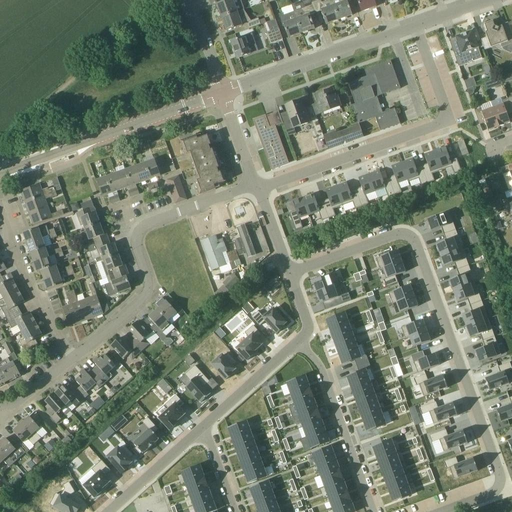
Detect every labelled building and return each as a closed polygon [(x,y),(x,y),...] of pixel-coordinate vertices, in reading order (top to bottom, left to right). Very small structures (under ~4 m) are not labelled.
[(237,13),(237,12),(232,0),(229,0),(217,5),(222,18),(237,13)] [(291,5),(294,12),(301,34),(315,29),(310,15),(315,14),(311,4),(310,0),(301,0),(302,2),(291,5)] [(320,0),(317,2),(311,4),(315,14),(321,11),(326,25),(339,20),(331,0),(328,0),(325,1),(325,2),(321,3),(320,0)] [(353,0),(352,0),(331,0),(339,20),(352,15),(348,2),(353,0)] [(376,7),(373,0),(352,0),(353,0),(357,0),(362,12),(376,7)] [(227,31),(242,26),(240,19),(247,17),(243,10),(237,12),(237,13),(222,18),(227,31)] [(288,38),(301,34),(294,12),(283,16),(283,14),(279,15),(282,25),(283,25),(288,38)] [(260,25),(259,21),(258,19),(251,22),(247,23),(247,24),(249,29),(260,25)] [(511,34),(511,32),(508,23),(501,26),(501,27),(498,28),(494,27),(493,22),(484,25),(487,32),(485,33),(491,48),(500,45),(501,48),(502,48),(503,50),(511,54),(511,53),(511,34)] [(266,34),(270,45),(283,41),(279,29),(266,34)] [(479,49),(476,41),(472,31),(456,37),(457,40),(450,42),(459,68),(472,63),(469,53),(479,49)] [(230,42),(236,59),(258,52),(252,34),(230,42)] [(366,77),(348,84),(355,104),(352,106),(358,124),(375,118),(383,115),(383,113),(382,113),(376,97),(378,96),(376,91),(385,87),(387,93),(400,88),(390,61),(364,71),(366,77)] [(467,90),(476,86),(473,78),(464,82),(467,90)] [(500,78),(492,81),(495,88),(503,85),(500,78)] [(338,97),(337,97),(335,97),(332,89),(330,90),(330,89),(323,92),(324,93),(315,96),(322,115),(342,108),(338,97)] [(506,113),(511,111),(508,99),(502,101),(503,105),(492,109),(499,127),(510,123),(506,113)] [(290,119),(282,122),(288,137),(296,134),(294,128),(309,123),(301,101),(285,106),(290,119)] [(499,127),(492,109),(490,103),(479,107),(480,109),(474,111),(480,125),(479,123),(484,121),(488,131),(499,127)] [(383,115),(375,118),(380,132),(400,124),(395,109),(385,113),(383,113),(383,115)] [(263,149),(271,171),(289,164),(275,126),(270,128),(265,116),(253,120),(255,126),(256,125),(264,148),(263,148),(263,149)] [(356,140),(353,130),(352,128),(337,134),(336,132),(323,136),(328,150),(356,140)] [(200,196),(216,190),(214,186),(226,182),(222,172),(219,174),(217,169),(222,168),(215,149),(211,151),(209,147),(212,145),(209,136),(198,140),(196,136),(180,142),(185,155),(190,153),(192,157),(190,158),(197,177),(199,176),(200,180),(195,182),(200,196)] [(435,151),(441,169),(451,165),(454,174),(461,172),(455,154),(449,157),(445,148),(435,151)] [(427,164),(422,166),(428,184),(434,181),(431,172),(441,169),(435,151),(424,155),(427,164)] [(421,186),(428,184),(422,166),(416,169),(412,159),(402,163),(408,180),(418,177),(421,186)] [(151,180),(161,176),(155,160),(145,164),(151,180)] [(394,176),(389,178),(395,195),(401,193),(398,184),(408,180),(402,163),(391,167),(394,176)] [(141,183),(151,180),(145,164),(135,167),(141,183)] [(132,187),(141,183),(135,167),(126,170),(132,187)] [(122,190),(132,187),(126,170),(116,174),(122,190)] [(379,171),(369,175),(375,192),(385,189),(388,198),(395,195),(389,178),(383,180),(379,171)] [(508,191),(511,189),(511,171),(509,172),(509,173),(503,175),(508,191)] [(112,194),(122,190),(116,174),(106,177),(112,194)] [(365,196),(375,192),(369,175),(358,179),(361,188),(355,190),(362,207),(368,205),(365,196)] [(175,204),(187,200),(178,176),(166,181),(175,204)] [(102,197),(112,194),(106,177),(97,181),(102,197)] [(362,207),(355,190),(350,192),(346,183),(336,187),(342,204),(352,201),(355,210),(362,207)] [(48,189),(42,191),(40,185),(21,191),(25,203),(44,196),(50,194),(55,192),(54,188),(49,190),(48,189)] [(325,191),(328,200),(322,202),(328,219),(335,217),(332,208),(342,204),(336,187),(325,191)] [(492,194),(490,187),(483,189),(486,197),(492,194)] [(511,207),(511,189),(508,191),(504,193),(507,199),(502,201),(505,211),(509,209),(511,207)] [(317,204),(313,195),(302,199),(309,216),(319,212),(322,221),(328,219),(322,202),(317,204)] [(48,208),(45,200),(44,196),(25,203),(29,214),(48,208)] [(495,206),(492,198),(487,200),(489,208),(495,206)] [(302,199),(292,202),(295,211),(289,214),(295,231),(303,228),(299,219),(309,216),(302,199)] [(84,230),(100,224),(95,212),(95,213),(93,208),(94,208),(91,200),(81,204),(83,212),(76,214),(81,227),(83,226),(84,230)] [(80,209),(77,203),(71,205),(73,212),(80,209)] [(33,226),(53,219),(48,208),(29,214),(33,226)] [(441,228),(444,234),(455,230),(453,224),(448,225),(444,214),(427,220),(431,232),(441,228)] [(502,229),(500,223),(494,225),(497,231),(502,229)] [(88,247),(108,240),(106,234),(104,235),(100,224),(84,230),(86,233),(83,234),(88,247)] [(248,259),(262,253),(253,231),(248,233),(245,225),(236,229),(248,259)] [(49,235),(48,231),(46,227),(39,229),(38,228),(23,234),(26,243),(42,238),(49,235)] [(458,237),(455,230),(444,234),(446,241),(436,245),(440,256),(457,250),(453,239),(458,237)] [(209,273),(226,267),(222,254),(227,253),(223,243),(219,245),(216,237),(198,243),(209,273)] [(46,247),(42,238),(26,243),(30,253),(46,247)] [(110,245),(108,240),(88,247),(90,253),(97,250),(99,257),(95,259),(97,263),(100,261),(118,255),(114,244),(110,245)] [(33,263),(49,257),(46,247),(30,253),(33,263)] [(457,250),(440,256),(444,267),(454,264),(457,270),(468,266),(466,259),(461,261),(457,250)] [(236,251),(231,252),(234,262),(239,260),(236,251)] [(384,268),(401,262),(397,251),(380,258),(384,268)] [(226,254),(231,269),(236,267),(234,262),(231,252),(227,254),(226,254)] [(102,279),(127,271),(125,265),(122,266),(118,255),(100,261),(104,272),(100,273),(102,279)] [(53,267),(49,257),(33,263),(37,272),(41,271),(53,267)] [(401,262),(384,268),(388,279),(405,273),(401,262)] [(44,281),(60,275),(56,265),(53,267),(41,271),(44,281)] [(453,292),(470,285),(466,274),(471,273),(468,266),(457,270),(459,277),(449,281),(453,292)] [(129,277),(127,271),(102,279),(105,287),(104,287),(107,294),(109,297),(131,289),(128,281),(130,280),(128,281),(127,278),(129,277)] [(246,271),(239,273),(242,280),(247,274),(246,271)] [(48,290),(63,285),(60,275),(44,281),(48,290)] [(316,293),(334,287),(330,276),(313,282),(316,293)] [(18,290),(12,279),(5,283),(2,277),(0,278),(0,294),(2,299),(18,290)] [(104,315),(100,305),(93,284),(89,286),(93,297),(85,300),(92,319),(104,315)] [(470,285),(453,292),(457,303),(467,299),(470,306),(481,302),(479,295),(474,296),(470,285)] [(393,292),(397,303),(414,296),(410,286),(393,292)] [(338,297),(334,287),(316,293),(320,304),(338,297)] [(6,318),(20,311),(17,306),(24,302),(18,290),(2,299),(6,306),(1,309),(6,318)] [(92,319),(85,300),(78,303),(74,291),(70,293),(81,323),(92,319)] [(69,327),(81,323),(70,293),(66,294),(70,305),(62,308),(69,327)] [(157,309),(171,325),(180,317),(178,315),(183,311),(168,294),(164,298),(163,297),(154,306),(157,309)] [(418,307),(414,296),(397,303),(401,313),(418,307)] [(466,327),(483,321),(479,310),(484,308),(481,302),(470,306),(472,312),(462,316),(466,327)] [(175,329),(171,325),(157,309),(148,317),(156,326),(151,330),(160,339),(164,335),(166,337),(175,329)] [(266,321),(277,334),(287,325),(274,309),(264,318),(258,312),(252,317),(260,326),(266,321)] [(20,332),(36,324),(30,313),(23,317),(20,311),(6,318),(12,329),(11,330),(13,336),(20,332)] [(349,324),(345,313),(326,320),(330,331),(349,324)] [(409,337),(426,331),(423,320),(405,326),(409,337)] [(483,321),(466,327),(470,338),(480,335),(483,342),(494,337),(492,330),(487,332),(483,321)] [(145,340),(150,335),(137,322),(128,330),(136,339),(132,343),(141,352),(149,345),(145,340)] [(19,342),(24,353),(38,345),(35,340),(42,336),(36,324),(20,332),(24,339),(19,342)] [(334,343),(353,336),(349,324),(330,331),(334,343)] [(430,341),(426,331),(409,337),(413,348),(430,341)] [(233,348),(244,361),(251,355),(249,352),(259,344),(249,333),(233,348)] [(358,347),(353,336),(334,343),(338,354),(358,347)] [(475,352),(479,363),(496,357),(492,346),(497,344),(494,337),(483,342),(485,348),(475,352)] [(132,343),(128,347),(120,338),(111,346),(124,360),(128,356),(132,361),(141,352),(132,343)] [(3,345),(8,356),(14,353),(8,342),(3,345)] [(362,358),(358,347),(338,354),(342,365),(362,358)] [(109,373),(116,367),(105,355),(99,360),(97,358),(93,361),(97,367),(93,371),(105,384),(110,380),(109,379),(112,377),(109,373)] [(435,355),(418,361),(422,372),(439,366),(435,355)] [(209,367),(223,382),(233,373),(230,370),(234,365),(226,356),(221,360),(219,358),(209,367)] [(21,376),(13,362),(11,358),(5,361),(8,365),(2,368),(8,381),(13,379),(13,380),(21,376)] [(511,369),(510,363),(498,367),(500,374),(485,379),(490,392),(509,384),(505,372),(511,369)] [(186,387),(201,403),(211,394),(204,387),(209,382),(195,366),(186,375),(192,382),(186,387)] [(8,381),(2,368),(0,369),(0,387),(5,384),(4,383),(8,381)] [(105,384),(93,371),(88,375),(84,370),(79,373),(81,375),(75,381),(80,386),(76,390),(85,400),(89,396),(86,393),(93,388),(96,391),(99,389),(105,384)] [(346,377),(351,388),(370,381),(366,370),(346,377)] [(447,388),(443,376),(428,382),(425,375),(414,379),(416,386),(423,383),(428,395),(447,388)] [(310,389),(306,378),(288,384),(291,395),(310,389)] [(269,387),(267,383),(267,381),(261,387),(262,388),(265,396),(271,394),(269,387)] [(374,392),(370,381),(351,388),(355,399),(374,392)] [(76,390),(72,394),(64,385),(54,393),(67,407),(71,403),(75,408),(85,400),(76,390)] [(314,400),(310,389),(291,395),(295,407),(314,400)] [(378,403),(374,392),(355,399),(359,410),(378,403)] [(71,412),(67,407),(54,393),(45,402),(48,405),(43,409),(56,424),(66,416),(67,418),(72,414),(70,412),(71,412)] [(169,410),(159,419),(170,431),(177,424),(175,423),(185,414),(179,409),(184,404),(176,396),(165,405),(169,410)] [(96,411),(105,403),(99,397),(91,405),(96,411)] [(511,397),(509,398),(511,405),(497,411),(501,423),(511,418),(511,397)] [(318,411),(314,400),(295,407),(299,418),(318,411)] [(378,403),(359,410),(363,422),(382,415),(378,403)] [(438,423),(457,416),(453,404),(438,409),(435,403),(424,407),(426,414),(434,411),(438,423)] [(93,409),(88,414),(91,417),(96,412),(93,409)] [(322,422),(318,411),(299,418),(303,429),(322,422)] [(382,415),(363,422),(367,433),(386,426),(382,415)] [(35,432),(40,428),(29,417),(24,422),(22,420),(20,423),(37,442),(41,439),(35,432)] [(149,429),(132,444),(142,454),(158,440),(153,434),(157,430),(149,421),(145,425),(149,429)] [(326,434),(322,422),(303,429),(307,440),(326,434)] [(20,423),(17,424),(17,425),(18,427),(13,432),(24,444),(28,440),(33,446),(37,442),(20,423)] [(247,423),(229,429),(232,440),(251,434),(247,423)] [(64,433),(67,436),(71,441),(74,438),(71,435),(73,433),(69,429),(64,433)] [(434,435),(436,441),(444,439),(448,451),(467,444),(463,432),(448,437),(445,430),(434,435)] [(251,434),(232,440),(236,451),(255,444),(251,434)] [(330,445),(326,434),(307,440),(310,451),(330,445)] [(72,441),(71,441),(67,436),(62,441),(66,446),(72,441)] [(0,448),(13,464),(22,457),(5,438),(0,443),(0,448)] [(49,452),(57,445),(52,440),(44,446),(49,452)] [(376,458),(396,451),(392,440),(372,447),(376,458)] [(255,444),(236,451),(240,461),(258,455),(255,444)] [(121,472),(126,467),(125,466),(130,461),(127,459),(132,455),(124,446),(119,450),(117,448),(107,457),(121,472)] [(0,464),(3,462),(4,461),(10,467),(13,464),(0,448),(0,464)] [(336,461),(332,450),(314,456),(317,467),(336,461)] [(396,451),(376,458),(380,470),(400,462),(396,451)] [(258,455),(240,461),(244,472),(262,466),(258,455)] [(473,459),(458,465),(456,458),(444,462),(446,469),(454,466),(458,478),(473,473),(478,471),(473,459)] [(26,465),(30,469),(31,469),(35,465),(31,461),(26,465)] [(340,472),(336,461),(317,467),(321,478),(340,472)] [(94,497),(101,490),(100,489),(109,481),(104,475),(108,471),(100,462),(92,469),(96,474),(83,485),(94,497)] [(404,474),(400,462),(380,470),(384,481),(404,474)] [(233,473),(239,472),(237,463),(231,465),(233,473)] [(262,466),(244,472),(248,483),(266,477),(262,466)] [(188,485),(204,479),(201,468),(184,473),(188,485)] [(344,483),(340,472),(321,478),(325,490),(344,483)] [(404,474),(384,481),(388,492),(408,485),(404,474)] [(16,482),(17,483),(22,479),(22,478),(21,478),(18,475),(13,479),(16,482)] [(191,495),(208,490),(204,479),(188,484),(191,495)] [(268,482),(250,489),(254,500),(273,493),(268,482)] [(348,494),(344,483),(325,490),(329,501),(348,494)] [(393,503),(412,496),(408,485),(388,492),(393,503)] [(195,506),(213,501),(209,490),(191,495),(195,506)] [(273,493),(254,500),(258,511),(277,504),(273,493)] [(352,505),(348,494),(329,501),(333,511),(352,505)] [(46,511),(73,511),(75,506),(43,497),(39,510),(46,511)] [(196,511),(215,511),(217,511),(213,501),(195,506),(196,511)]
